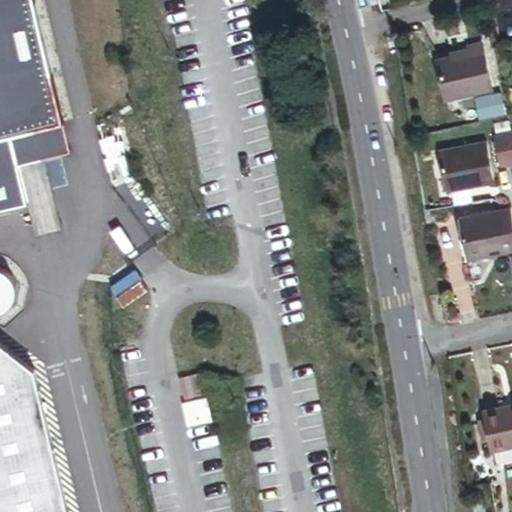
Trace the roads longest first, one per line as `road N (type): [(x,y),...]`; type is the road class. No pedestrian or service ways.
road 1 (secondary): [(338,0),(404,344)]
road 2 (secondary): [(404,344),(429,511)]
